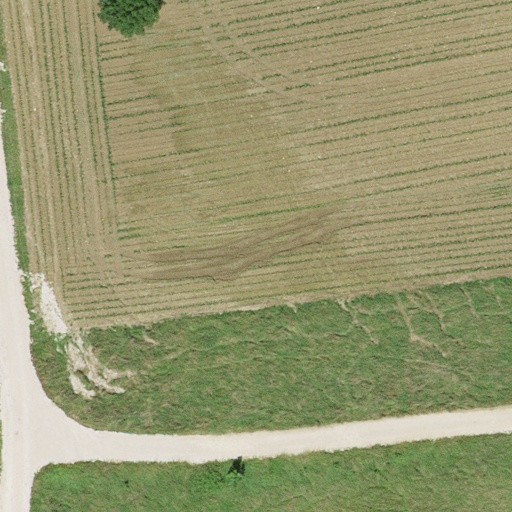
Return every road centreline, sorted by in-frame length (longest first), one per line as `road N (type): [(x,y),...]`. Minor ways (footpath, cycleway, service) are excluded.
road 1 (track): [(511,424),(284,444),(31,450)]
road 2 (track): [(0,231),(31,450),(12,511)]
